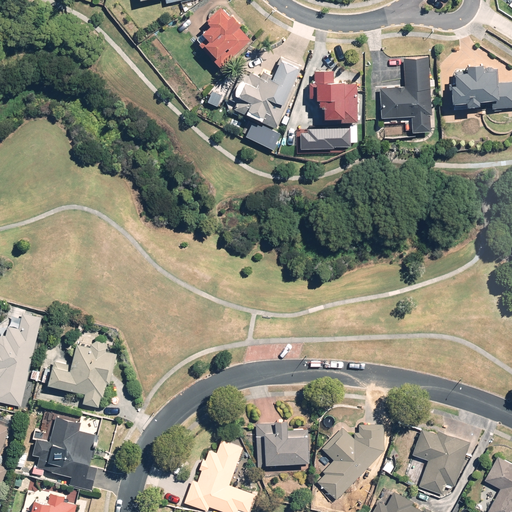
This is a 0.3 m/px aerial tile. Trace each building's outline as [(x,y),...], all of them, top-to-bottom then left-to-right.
[(217,19),(210,25),(216,33),(206,40),(226,64),(256,39),(245,25),(249,21),(241,12),(236,16),(226,4),(213,15),(217,19)] [(281,127),(306,64),(280,54),(271,75),(257,69),(253,77),(243,73),(233,97),(241,100),(237,110),(281,127)] [(401,87),(378,86),(377,118),(410,119),(410,132),(428,133),(431,59),(402,57),(401,87)] [(450,84),(445,84),(446,104),(461,104),(461,108),(473,108),(473,102),(488,102),(489,110),(511,109),(511,81),(492,82),(492,72),(479,72),(479,65),(462,65),(462,75),(450,75),(450,84)] [(333,72),(311,71),(311,83),(306,83),(305,99),(310,99),(310,101),(313,101),(313,106),(318,107),(318,122),(355,123),(356,84),(332,84),(333,72)] [(226,95),(215,88),(208,98),(219,105),(226,95)] [(0,371),(6,375),(0,397),(23,402),(44,314),(3,304),(0,314),(0,371)] [(103,404),(119,349),(110,348),(110,347),(110,346),(110,345),(110,344),(110,343),(109,342),(108,341),(107,340),(106,339),(105,339),(104,338),(103,338),(102,338),(101,338),(100,338),(99,338),(98,339),(97,339),(96,340),(95,340),(95,341),(94,341),(94,342),(93,342),(93,343),(93,344),(82,340),(75,366),(58,361),(53,379),(88,389),(85,399),(103,404)] [(95,489),(99,468),(93,467),(100,432),(81,428),(83,417),(57,412),(52,438),(39,435),(35,452),(43,453),(40,466),(73,472),(71,484),(95,489)] [(280,418),(259,419),(261,465),(315,462),(313,430),(293,431),(292,414),(280,414),(280,418)] [(0,488),(1,489),(10,464),(0,460),(0,456),(12,425),(0,419),(0,488)] [(338,498),(387,448),(386,421),(361,422),(361,430),(352,430),(345,426),(325,445),(336,456),(325,468),(328,471),(320,479),(338,498)] [(457,485),(472,440),(455,435),(456,431),(442,427),(441,431),(424,426),(416,452),(431,457),(423,484),(445,492),(448,482),(457,485)] [(193,477),(189,500),(210,509),(212,504),(232,511),(239,511),(241,507),(250,511),(258,492),(233,481),(248,445),(226,436),(220,450),(212,447),(208,458),(205,457),(201,478),(193,477)] [(511,511),(511,459),(502,454),(489,477),(503,486),(489,511),(491,511),(511,511)] [(77,511),(79,501),(66,499),(68,491),(53,488),(51,496),(38,494),(34,511),(77,511)] [(373,511),(439,511),(428,505),(425,509),(414,502),(416,499),(397,488),(389,501),(383,497),(373,511)]
